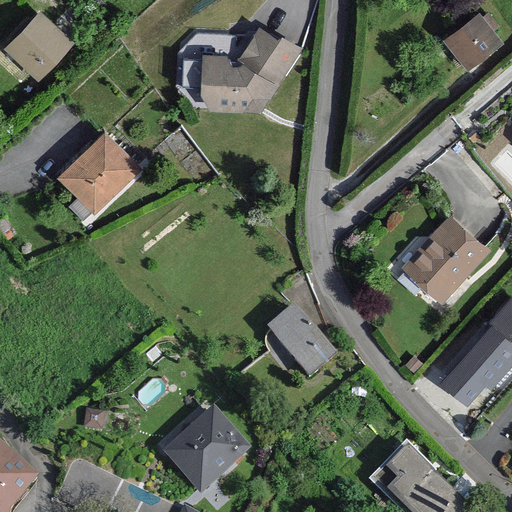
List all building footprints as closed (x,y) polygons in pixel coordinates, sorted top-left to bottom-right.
[(38,76),(72,44),(45,16),(12,48),(38,76)] [(469,65),(499,45),(481,18),(450,39),(469,65)] [(184,58),(231,61),(246,36),(198,34),(185,47),(184,58)] [(244,73),(236,78),(231,71),(231,61),(184,58),(183,87),(217,91),(218,93),(217,107),(249,109),(257,103),(271,100),(284,84),(286,71),(294,69),(300,59),(272,38),(244,73)] [(162,138),(199,187),(220,177),(181,126),(162,138)] [(84,221),(136,172),(105,139),(63,178),(82,198),(71,207),(84,221)] [(427,279),(423,284),(438,298),(481,252),(450,222),(411,263),(427,279)] [(406,268),(423,284),(427,279),(411,263),(406,268)] [(511,300),(489,325),(498,334),(511,319),(511,300)] [(267,334),(277,345),(302,322),(294,310),(267,334)] [(471,363),(493,384),(511,363),(511,319),(498,334),(471,363)] [(302,322),(277,345),(306,375),(329,354),(302,322)] [(170,452),(202,488),(248,447),(216,411),(170,452)] [(0,456),(7,462),(18,461),(0,446),(0,456)] [(403,450),(375,479),(408,511),(465,511),(468,509),(431,473),(429,476),(403,450)] [(0,511),(8,511),(9,509),(7,505),(15,499),(35,475),(18,461),(7,462),(0,456),(0,511)]
